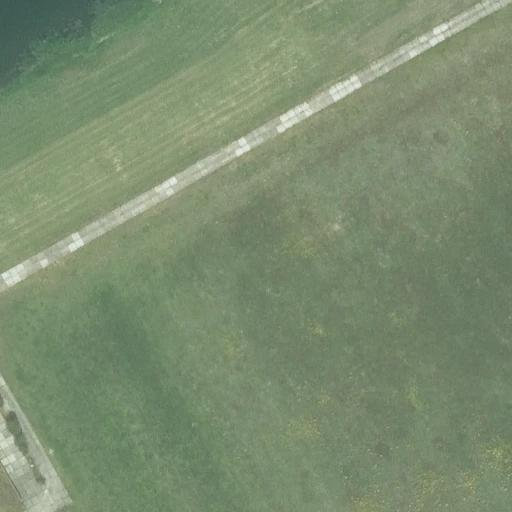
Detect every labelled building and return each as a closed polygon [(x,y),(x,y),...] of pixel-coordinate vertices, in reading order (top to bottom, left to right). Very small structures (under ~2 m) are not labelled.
[(337,265),(406,264),(408,367),(418,390),(491,358),(450,264),(490,264),(445,161),(406,178),(406,200),(388,159),(294,201),(330,200),(312,208),(337,265)] [(488,202),(511,256),(511,198),(506,201),(503,195),(488,202)] [(314,331),(323,349),(337,342),(328,324),(314,331)] [(277,359),(294,377),(314,358),(296,340),(277,359)] [(165,473),(183,462),(176,451),(158,462),(165,473)]
